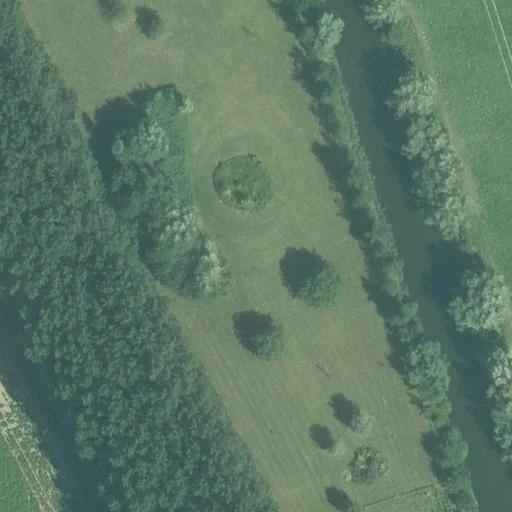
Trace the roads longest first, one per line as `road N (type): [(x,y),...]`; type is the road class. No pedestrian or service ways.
road 1 (unclassified): [(205,511),(0,129)]
road 2 (track): [(0,190),(54,274),(78,282)]
